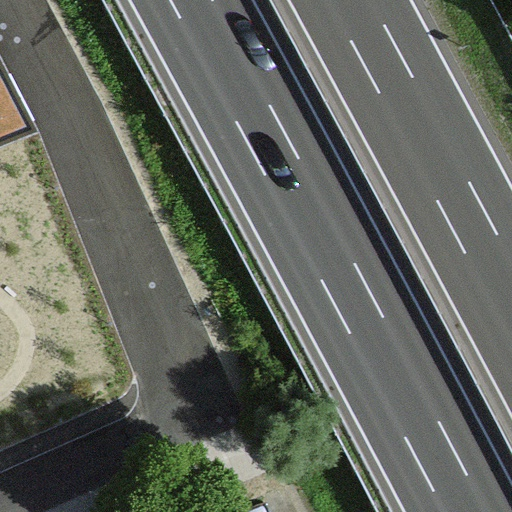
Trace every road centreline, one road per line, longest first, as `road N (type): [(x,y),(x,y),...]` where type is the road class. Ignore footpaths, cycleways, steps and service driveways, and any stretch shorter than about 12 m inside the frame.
road 1 (motorway): [(186,0),(455,511)]
road 2 (residential): [(0,498),(167,428),(177,387),(176,352),(73,116)]
road 3 (motorway): [(511,312),(341,0)]
